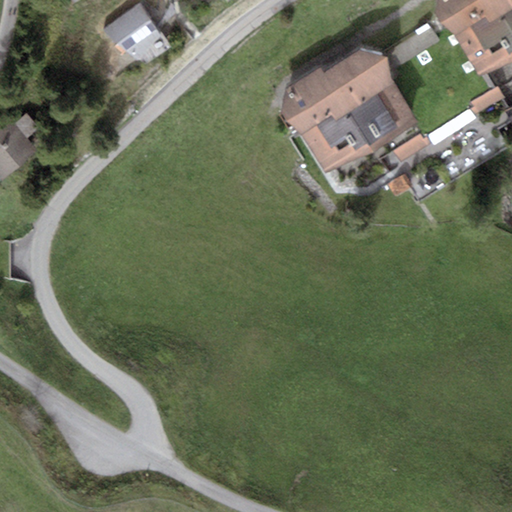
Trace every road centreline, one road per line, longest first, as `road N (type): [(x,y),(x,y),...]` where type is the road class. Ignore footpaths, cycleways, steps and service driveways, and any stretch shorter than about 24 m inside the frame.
road 1 (residential): [(288,0),(260,13),(43,227),(27,272),(43,309),(137,402),(144,428),(138,459)]
road 2 (unclassified): [(138,459),(0,357)]
road 3 (residential): [(262,511),(138,459)]
road 4 (unknown): [(406,161),(511,84)]
